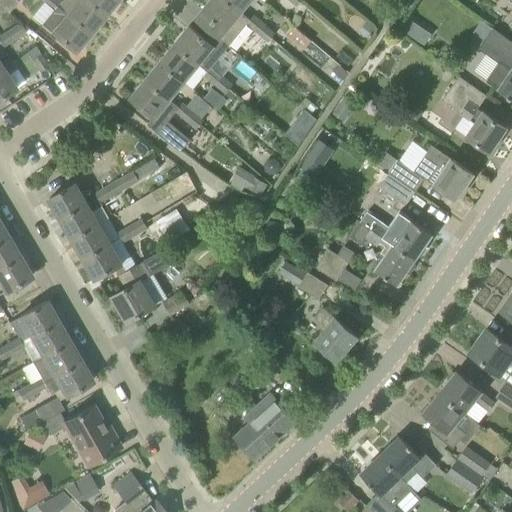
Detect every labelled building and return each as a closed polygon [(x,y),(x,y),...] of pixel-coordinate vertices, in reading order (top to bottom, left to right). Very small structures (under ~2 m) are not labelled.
[(17,0),(0,0),(0,5),(9,13),(19,1),(17,0)] [(54,10),(43,25),(75,52),(89,34),(57,7),(62,2),(59,0),(44,0),(43,2),(54,10)] [(62,0),(62,2),(57,7),(89,34),(104,16),(84,0),(62,0)] [(84,0),(104,16),(117,0),(84,0)] [(211,0),(196,19),(230,46),(248,24),(247,24),(250,20),(241,12),(241,13),(225,0),(211,0)] [(241,12),(251,0),(225,0),(241,13),(241,12)] [(247,24),(248,24),(258,33),(264,25),(253,16),(250,20),(247,24)] [(400,29),(410,36),(417,25),(407,18),(400,29)] [(481,21),(473,32),(485,40),(493,29),(481,21)] [(375,28),(366,22),(359,32),(367,38),(375,28)] [(20,23),(9,30),(14,40),(26,32),(20,23)] [(275,34),(264,25),(258,33),(268,42),(275,34)] [(293,26),(285,35),(304,50),(311,40),(293,26)] [(211,68),(222,54),(190,27),(175,45),(208,72),(204,76),(215,85),(222,77),(211,68)] [(511,40),(493,28),(493,29),(485,40),(479,48),(501,62),(488,82),(495,87),(495,88),(511,99),(511,40)] [(0,35),(0,44),(2,47),(14,40),(9,30),(0,35)] [(184,82),(185,81),(194,89),(204,76),(208,72),(175,45),(161,63),(184,82)] [(39,72),(49,65),(41,53),(31,60),(39,72)] [(170,100),(170,99),(184,82),(161,63),(146,80),(170,100)] [(343,80),(349,73),(338,64),(333,71),(343,80)] [(0,98),(15,88),(3,69),(0,70),(0,98)] [(478,109),(487,96),(459,76),(443,99),(461,112),(460,113),(476,124),(467,137),(490,152),(493,148),(495,149),(501,140),(499,139),(506,128),(478,109)] [(222,77),(215,85),(226,94),(230,90),(233,86),(222,77)] [(146,80),(131,98),(154,117),(148,125),(173,145),(183,133),(168,121),(175,112),(179,106),(170,99),(170,100),(146,80)] [(204,98),(219,110),(227,100),(212,87),(204,98)] [(236,95),(230,90),(226,94),(233,100),(236,95)] [(181,103),(179,106),(175,112),(186,121),(193,112),(181,103)] [(317,119),(305,110),(297,119),(310,129),(317,119)] [(204,121),(193,112),(186,121),(197,130),(204,121)] [(425,178),(457,200),(474,174),(451,159),(432,145),(414,171),(398,160),(386,152),(377,164),(390,173),(389,174),(416,192),(425,178)] [(308,186),(315,176),(303,168),(296,178),(308,186)] [(115,183),(120,192),(139,182),(138,180),(134,172),(115,183)] [(248,173),(242,184),(261,195),(268,184),(248,173)] [(416,192),(389,174),(380,187),(406,206),(416,192)] [(99,197),(102,203),(120,192),(115,183),(96,194),(99,197)] [(49,199),(61,219),(87,204),(75,185),(49,199)] [(99,224),(98,223),(109,217),(102,206),(101,204),(102,203),(99,197),(87,204),(61,219),(73,239),(99,224)] [(174,209),(159,219),(166,231),(182,220),(174,209)] [(424,247),(433,234),(410,219),(400,212),(390,227),(369,213),(362,222),(416,259),(418,256),(421,257),(427,249),(424,247)] [(130,225),(136,236),(148,229),(142,218),(130,225)] [(268,221),(266,237),(280,239),(283,223),(268,221)] [(376,270),(398,285),(407,272),(409,274),(415,265),(413,264),(416,259),(362,222),(361,222),(351,237),(362,245),(366,238),(378,247),(381,243),(386,246),(382,253),(385,256),(376,270)] [(84,259),(111,244),(99,224),(73,239),(84,259)] [(124,243),(136,236),(130,225),(118,232),(124,243)] [(0,241),(0,267),(19,256),(8,237),(0,241)] [(122,263),(111,245),(111,244),(84,259),(96,279),(122,263)] [(328,249),(317,268),(338,282),(350,262),(338,255),(328,249)] [(113,296),(128,322),(155,306),(141,282),(172,264),(164,251),(156,255),(123,273),(119,275),(127,288),(113,296)] [(32,277),(31,276),(19,256),(0,267),(0,283),(5,293),(32,277)] [(279,272),(320,297),(328,284),(308,272),(307,274),(285,261),(279,272)] [(163,303),(169,313),(189,303),(183,292),(163,303)] [(511,294),(501,310),(511,317),(511,294)] [(0,354),(58,321),(46,301),(9,322),(18,337),(0,347),(0,354)] [(315,341),(337,361),(358,337),(323,307),(315,317),(327,327),(315,341)] [(164,343),(175,351),(191,329),(179,320),(164,343)] [(0,354),(0,360),(24,348),(32,363),(69,341),(58,321),(0,354)] [(511,384),(511,329),(511,330),(511,336),(508,343),(488,329),(471,353),(494,370),(491,375),(502,382),(504,379),(511,384)] [(18,391),(21,396),(81,361),(69,341),(32,363),(41,378),(18,391)] [(21,396),(23,400),(46,387),(51,394),(60,388),(65,397),(92,381),(81,361),(21,396)] [(465,413),(466,412),(475,400),(488,410),(489,411),(495,403),(457,372),(440,392),(465,413)] [(511,389),(504,384),(496,396),(511,406),(511,389)] [(440,392),(423,412),(435,422),(429,429),(453,449),(465,434),(454,426),(465,413),(440,392)] [(250,423),(235,437),(255,459),(296,422),(277,400),(276,400),(271,395),(246,418),(250,423)] [(57,397),(35,409),(42,421),(42,422),(59,412),(63,409),(57,397)] [(93,405),(79,413),(64,421),(59,412),(42,422),(50,435),(64,427),(87,467),(121,447),(113,434),(109,436),(104,428),(105,427),(93,405)] [(23,444),(39,451),(45,437),(30,430),(23,444)] [(407,483),(417,473),(423,477),(436,464),(424,452),(420,457),(401,436),(381,455),(401,476),(407,483)] [(490,465),(491,463),(466,446),(458,458),(483,475),(490,465)] [(408,511),(421,500),(407,483),(401,476),(381,455),(361,474),(378,492),(365,506),(371,511),(408,511)] [(446,475),(472,493),(480,482),(483,478),(457,459),(446,475)] [(113,486),(125,503),(115,511),(114,511),(166,511),(156,499),(153,501),(131,473),(118,483),(113,486)] [(76,489),(93,480),(89,474),(87,475),(73,484),(76,489)] [(33,485),(41,498),(49,494),(41,480),(33,485)] [(82,499),(76,489),(73,484),(64,489),(77,502),(82,499)] [(338,503),(348,511),(349,511),(360,500),(349,491),(338,503)]
